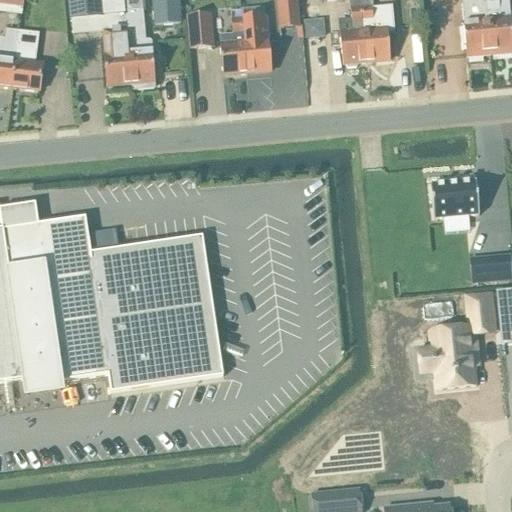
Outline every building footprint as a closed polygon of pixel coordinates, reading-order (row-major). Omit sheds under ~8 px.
[(0,0),(0,5),(23,8),(24,0),(0,0)] [(68,0),(70,19),(72,19),(73,33),(86,32),(85,18),(99,16),(101,33),(102,33),(102,35),(105,68),(107,88),(132,86),(125,14),(122,14),(120,0),(68,0)] [(181,25),(179,0),(154,0),(156,26),(181,25)] [(299,28),(296,0),(276,0),(279,30),(299,28)] [(323,0),(323,3),(350,1),(352,36),(339,37),(342,66),(369,64),(364,9),(360,10),(359,0),(323,0)] [(460,0),(466,55),(492,53),(487,0),(460,0)] [(487,0),(492,53),(511,50),(511,31),(511,22),(508,0),(487,0)] [(371,9),(364,9),(369,64),(390,62),(387,33),(373,34),(371,9)] [(151,43),(147,43),(143,12),(125,14),(132,86),(137,85),(138,92),(154,90),(154,84),(155,83),(151,43)] [(211,14),(186,17),(189,51),(214,49),(211,14)] [(223,77),(249,75),(246,43),(244,19),(231,20),(233,46),(220,47),(223,77)] [(304,23),(305,40),(324,38),(322,21),(304,23)] [(5,41),(0,40),(0,89),(14,91),(16,63),(19,33),(6,32),(5,41)] [(14,91),(39,94),(43,66),(35,65),(39,35),(19,33),(16,63),(14,91)] [(268,41),(246,43),(249,75),(271,73),(269,53),(268,43),(268,41)] [(70,56),(58,57),(58,69),(70,68),(70,56)] [(476,182),(429,186),(433,223),(479,219),(476,182)] [(0,385),(3,385),(12,384),(22,383),(23,390),(63,384),(109,377),(111,395),(223,379),(203,238),(119,251),(91,255),(88,235),(86,219),(38,226),(2,232),(2,229),(0,229),(0,228),(0,220),(1,221),(0,216),(0,385)] [(509,257),(486,259),(488,283),(511,281),(509,257)] [(511,293),(497,295),(502,347),(511,346),(511,293)] [(493,295),(469,297),(472,327),(483,326),(485,343),(498,342),(493,295)] [(438,353),(423,354),(426,378),(440,378),(441,396),(483,393),(479,332),(437,335),(438,353)] [(297,373),(290,379),(303,394),(310,388),(297,373)] [(361,511),(359,490),(310,496),(312,511),(361,511)]
